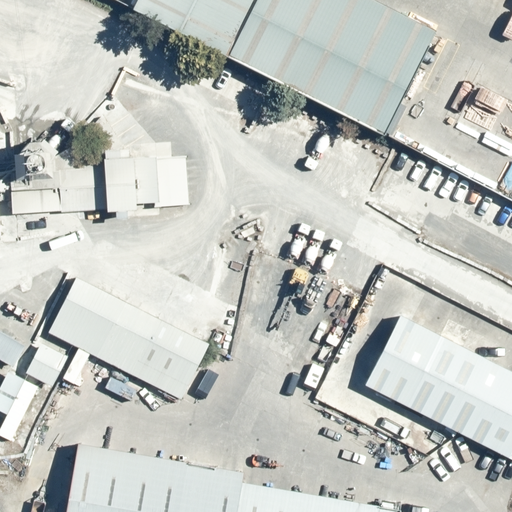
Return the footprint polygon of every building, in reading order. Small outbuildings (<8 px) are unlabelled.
[(124,0),(120,9),(207,52),(232,0),(124,0)] [(369,0),(232,0),(207,52),(371,132),(423,26),(369,0)] [(137,158),(138,206),(186,204),(184,157),(137,158)] [(132,206),(131,158),(97,159),(98,169),(59,170),(60,209),(101,208),(101,211),(111,211),(111,219),(121,219),(121,211),(132,211),(132,206)] [(191,334),(55,268),(27,325),(163,392),(191,334)] [(511,364),(385,303),(347,381),(511,461),(511,364)] [(22,344),(0,332),(0,360),(11,366),(22,344)] [(37,385),(6,369),(0,380),(0,411),(5,414),(0,422),(0,435),(9,441),(37,385)] [(369,511),(374,483),(61,434),(48,511),(369,511)]
